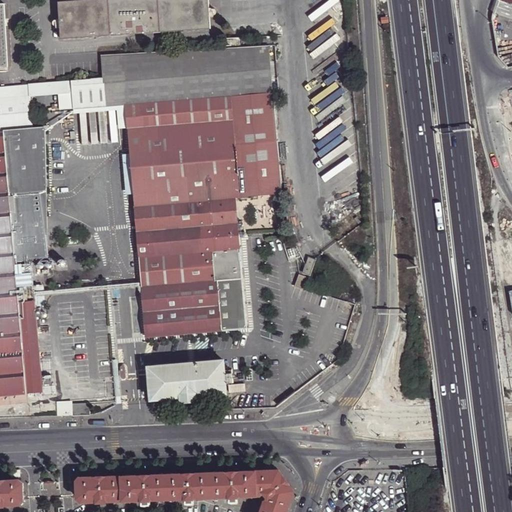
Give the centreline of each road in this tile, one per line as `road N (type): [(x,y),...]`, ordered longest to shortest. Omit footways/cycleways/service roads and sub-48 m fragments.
road 1 (motorway): [(499,511),(436,0)]
road 2 (motorway): [(403,0),(465,511)]
road 3 (motorway): [(367,0),(383,313),(374,352),(339,423)]
road 4 (primary): [(0,445),(189,438)]
road 5 (primary): [(511,410),(339,423)]
road 6 (primary): [(340,439),(511,429)]
road 7 (primary): [(189,438),(312,439)]
